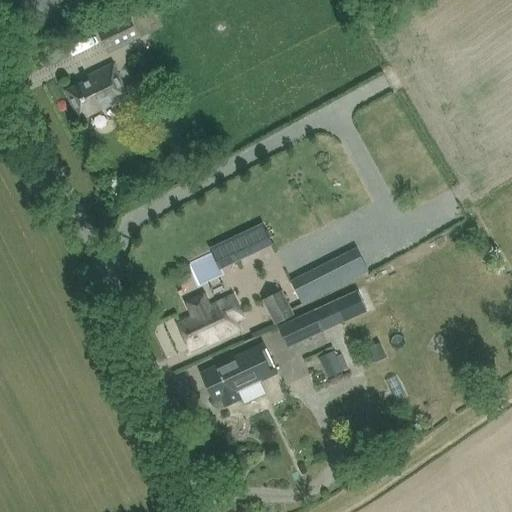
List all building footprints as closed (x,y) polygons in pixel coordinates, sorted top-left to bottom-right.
[(84,0),(90,11),(109,2),(107,0),(84,0)] [(107,52),(139,37),(163,27),(152,3),(146,6),(143,0),(135,0),(129,3),(133,11),(128,14),(97,30),(107,52)] [(75,56),(94,47),(89,35),(70,43),(75,56)] [(80,122),(129,98),(114,66),(89,78),(90,81),(66,93),(80,122)] [(169,220),(148,228),(153,240),(174,232),(169,220)] [(226,242),(235,262),(273,245),(264,225),(226,242)] [(190,352),(239,329),(225,300),(213,306),(205,290),(187,297),(195,314),(176,323),(190,352)] [(262,301),(275,326),(294,316),(293,314),(307,306),(300,291),(285,299),(281,291),(262,301)] [(366,313),(357,292),(335,302),(278,328),(287,349),(344,323),(366,313)] [(242,400),(238,392),(278,374),(264,344),(201,374),(215,403),(221,401),(224,409),(242,400)] [(198,373),(216,367),(211,352),(193,358),(198,373)] [(343,372),(333,352),(319,359),(329,379),(343,372)]
